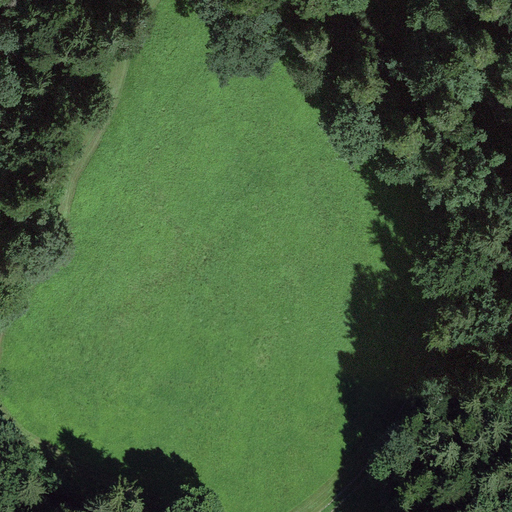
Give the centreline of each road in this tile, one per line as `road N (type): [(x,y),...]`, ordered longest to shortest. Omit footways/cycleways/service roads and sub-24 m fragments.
road 1 (track): [(323,511),(374,465),(490,282),(511,269)]
road 2 (track): [(0,460),(126,511)]
